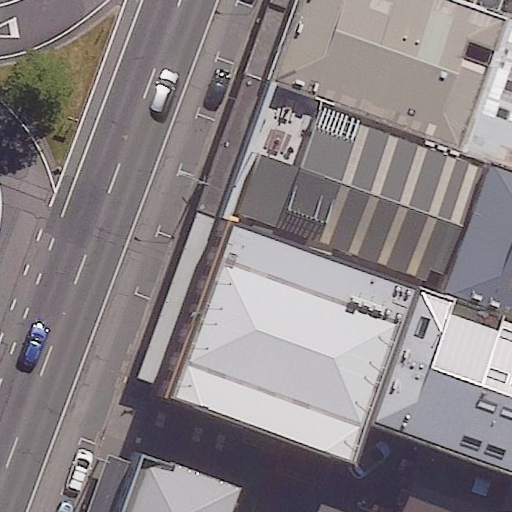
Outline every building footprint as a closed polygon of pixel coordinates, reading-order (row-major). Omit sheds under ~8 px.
[(294,0),(266,80),(454,146),(503,13),(467,0),(294,0)] [(476,154),(511,166),(511,15),(503,13),(454,146),(476,154)] [(266,80),(221,209),(428,284),(476,154),(454,146),(266,80)] [(511,166),(476,154),(428,284),(511,315),(511,166)] [(411,280),(221,209),(153,388),(346,458),(361,417),(411,280)] [(511,315),(428,284),(411,280),(361,417),(425,440),(511,471),(511,315)] [(511,511),(511,471),(425,440),(399,511),(511,511)] [(108,511),(223,511),(235,482),(133,446),(108,511)]
